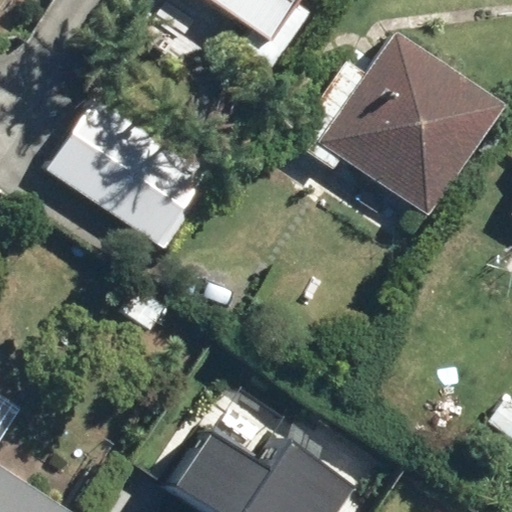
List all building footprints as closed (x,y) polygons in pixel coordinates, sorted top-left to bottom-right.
[(312,10),(298,0),(218,0),(242,16),(229,34),(274,65),(312,10)] [(287,133),(331,165),(341,153),(420,211),(504,97),(380,6),(287,133)] [(95,86),(40,163),(163,251),(218,174),(95,86)] [(164,484),(204,511),(337,511),(359,481),(289,432),(267,463),(207,421),(164,484)] [(75,511),(0,461),(0,443),(2,441),(0,439),(0,511),(75,511)]
